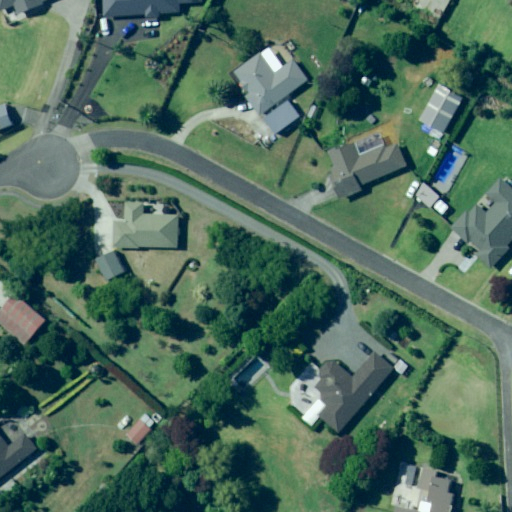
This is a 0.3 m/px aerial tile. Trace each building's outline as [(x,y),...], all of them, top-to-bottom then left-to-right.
[(0,0),(0,9),(2,13),(3,12),(16,6),(21,16),(47,4),(46,2),(50,0),(0,0)] [(105,0),(106,18),(150,15),(150,18),(160,18),(164,17),(164,14),(184,13),(184,4),(197,3),(197,0),(105,0)] [(295,59),(293,61),(277,73),(262,53),(236,72),(244,82),(242,83),(243,85),(247,90),(249,92),(250,91),(253,94),(250,96),(248,98),(262,116),(263,117),(268,113),(274,108),(311,80),(295,59)] [(467,97),(444,84),(424,121),(448,133),(467,97)] [(14,125),(6,104),(6,103),(0,105),(0,131),(14,126),(14,125)] [(389,145),(387,146),(363,156),(358,144),(356,145),(355,143),(349,145),(349,144),(333,151),(331,152),(338,167),(334,169),(338,177),(335,178),(341,195),(344,200),(366,191),(364,187),(411,167),(402,145),(391,149),(389,145)] [(484,251),(481,255),(480,256),(495,270),(511,251),(511,246),(511,244),(511,185),(504,178),(492,191),(489,194),(499,203),(490,213),(481,205),(473,213),(470,211),(454,229),(471,245),(474,242),(484,251)] [(420,196),(445,215),(452,206),(441,198),(443,196),(429,185),(420,196)] [(146,213),(146,201),(127,201),(127,220),(117,220),(116,246),(142,247),(142,245),(181,246),(182,214),(165,213),(146,213)] [(126,271),(115,250),(98,259),(109,280),(126,271)] [(0,320),(9,328),(14,332),(26,343),(48,319),(17,292),(16,293),(0,311),(0,320)] [(257,349),(267,356),(271,351),(262,343),(257,349)] [(393,372),(397,367),(377,351),(357,374),(356,376),(338,360),(329,361),(323,368),(322,369),(322,376),(324,378),(317,386),(323,391),(324,400),(329,404),(320,414),(322,415),(342,433),(375,393),(377,391),(393,372)] [(396,367),(404,373),(410,365),(403,359),(401,360),(396,367)] [(92,370),(95,374),(100,373),(102,368),(99,364),(93,365),(92,370)] [(130,433),(139,442),(141,443),(154,429),(142,419),(130,433)] [(0,479),(41,447),(28,432),(12,445),(0,430),(0,479)] [(440,470),(433,468),(428,467),(424,487),(436,490),(434,499),(439,501),(435,511),(434,511),(431,511),(417,508),(402,505),(400,511),(453,511),(455,506),(454,506),(457,493),(454,492),(452,492),(456,478),(439,475),(440,472),(440,470)]
